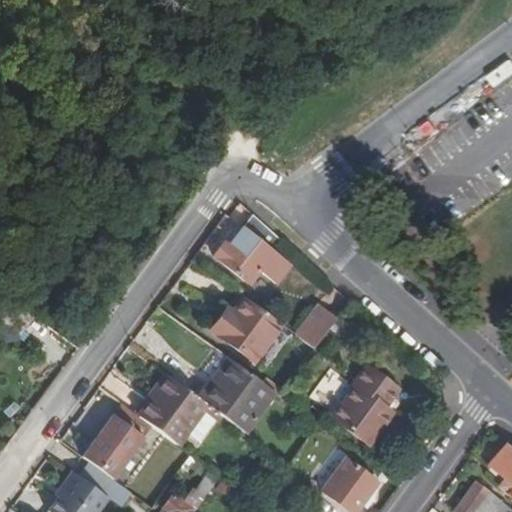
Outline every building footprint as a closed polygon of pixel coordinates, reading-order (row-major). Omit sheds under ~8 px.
[(273,256),(281,244),(248,215),(218,261),(247,284),(259,270),(274,282),(287,267),(273,256)] [(62,288),(73,295),(85,279),(105,295),(114,282),(83,259),(62,288)] [(85,279),(73,295),(97,313),(109,297),(105,295),(85,279)] [(6,298),(27,313),(37,300),(16,284),(6,298)] [(255,366),(284,329),(244,298),(231,314),(225,310),(210,331),(255,366)] [(3,303),(0,307),(0,325),(15,336),(27,321),(3,303)] [(315,306),(293,336),(311,350),(334,321),(315,306)] [(198,400),(205,405),(243,432),(272,392),(259,383),(228,359),(198,400)] [(363,368),(350,384),(353,387),(330,417),(367,445),(390,414),(383,409),(395,392),(363,368)] [(168,377),(138,418),(175,445),(205,405),(198,400),(168,377)] [(259,383),(272,392),(276,396),(280,392),(262,379),(259,383)] [(310,421),(297,411),(288,423),(301,433),(310,421)] [(143,439),(112,416),(82,458),(113,481),(143,439)] [(511,450),(505,444),(487,465),(502,479),(511,489),(506,495),(511,500),(511,450)] [(342,461),(316,498),(335,511),(359,511),(378,487),(342,461)] [(194,511),(220,477),(210,470),(195,492),(192,490),(182,504),(172,496),(161,510),(163,511),(194,511)] [(97,511),(108,499),(72,473),(62,487),(65,489),(58,498),(48,511),(97,511)] [(496,486),(506,495),(511,489),(502,479),(496,486)] [(486,511),(497,498),(476,482),(454,511),(486,511)] [(65,489),(62,487),(55,496),(58,498),(65,489)] [(511,511),(511,509),(500,500),(490,511),(511,511)]
